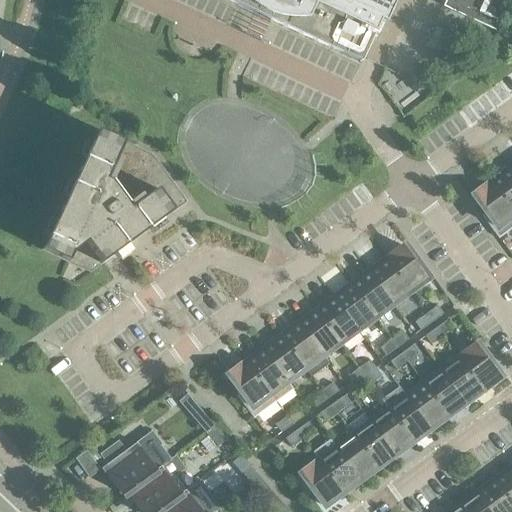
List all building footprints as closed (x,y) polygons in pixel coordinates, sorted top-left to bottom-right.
[(229,0),(248,9),(257,13),(270,19),(272,20),(359,61),(360,59),(361,58),(378,21),(381,23),(383,24),(391,6),(393,0),(229,0)] [(511,0),(447,0),(444,7),(497,32),(511,1),(511,0)] [(435,26),(425,48),(451,60),(461,38),(435,26)] [(389,70),(382,90),(418,103),(425,82),(389,70)] [(152,156),(128,145),(98,131),(42,251),(90,273),(186,203),(152,156)] [(511,174),(509,170),(492,183),(511,210),(511,174)] [(511,229),(511,210),(492,183),(474,196),(486,213),(482,216),(499,239),(511,229)] [(405,247),(387,260),(410,292),(428,279),(405,247)] [(410,292),(387,260),(369,273),(393,305),(410,292)] [(393,305),(369,273),(352,286),(375,318),(393,305)] [(375,318),(352,286),(334,299),(358,331),(375,318)] [(358,331),(334,299),(317,312),(340,344),(358,331)] [(438,307),(427,315),(432,323),(444,315),(438,307)] [(340,344),(317,312),(299,324),(323,357),(340,344)] [(421,331),(432,323),(427,315),(416,323),(421,331)] [(454,329),(448,321),(437,329),(443,337),(454,329)] [(323,357),(299,324),(282,337),(305,369),(311,377),(329,364),(323,357)] [(431,345),(443,337),(437,329),(426,337),(431,345)] [(398,349),(409,340),(403,332),(392,341),(398,349)] [(305,369),(282,337),(264,350),(288,382),(305,369)] [(398,349),(392,341),(381,349),(387,357),(398,349)] [(419,354),(413,346),(402,354),(408,362),(419,354)] [(477,346),(459,359),(483,391),(501,378),(477,346)] [(288,382),(264,350),(247,363),(276,403),(294,390),(288,382)] [(397,370),(408,362),(402,354),(391,363),(397,370)] [(465,404),(482,392),(483,391),(459,359),(442,372),(465,404)] [(376,369),(374,366),(370,361),(359,369),(365,377),(376,369)] [(276,403),(247,363),(229,376),(241,393),(237,396),(254,419),(276,403)] [(365,377),(359,369),(348,378),(354,386),(365,377)] [(382,377),(378,372),(376,369),(365,377),(371,385),(382,377)] [(448,417),(465,404),(442,372),(424,385),(448,417)] [(359,393),(371,385),(365,377),(354,386),(359,393)] [(328,400),(339,392),(333,384),(322,392),(328,400)] [(430,430),(447,417),(448,417),(424,385),(407,398),(430,430)] [(316,408),(328,400),(322,392),(311,400),(316,408)] [(349,406),(343,398),(332,406),(338,414),(349,406)] [(413,443),(430,430),(407,398),(389,410),(413,443)] [(327,422),(338,414),(332,406),(321,414),(327,422)] [(293,425),(304,417),(298,409),(287,417),(293,425)] [(395,455),(413,443),(389,410),(372,423),(395,455)] [(216,427),(205,415),(197,422),(207,435),(216,427)] [(282,434),(293,425),(287,417),(276,426),(282,434)] [(314,431),(308,423),(297,431),(303,439),(314,431)] [(378,468),(395,455),(372,423),(354,436),(378,468)] [(227,440),(216,427),(207,435),(218,447),(227,440)] [(303,439),(297,431),(286,440),(292,447),(303,439)] [(119,442),(101,455),(108,465),(105,468),(112,478),(113,478),(126,496),(130,493),(163,469),(172,462),(171,461),(161,446),(162,445),(152,432),(126,452),(119,442)] [(360,481),(377,469),(378,468),(354,436),(337,449),(360,481)] [(360,481),(337,449),(331,441),(314,454),(319,462),(343,494),(360,481)] [(163,469),(130,493),(137,501),(137,502),(144,511),(161,511),(187,493),(176,478),(186,471),(176,457),(171,461),(172,462),(163,469)] [(325,507),(343,494),(319,462),(297,478),(309,493),(313,491),(325,507)] [(260,478),(249,466),(241,473),(252,486),(260,478)] [(511,469),(495,481),(511,504),(511,469)] [(271,491),(260,478),(252,486),(263,498),(271,491)] [(511,511),(511,504),(495,481),(478,494),(490,511),(511,511)] [(187,493),(161,511),(217,511),(220,510),(209,495),(210,494),(201,483),(187,493)] [(490,511),(478,494),(460,507),(463,511),(490,511)]
